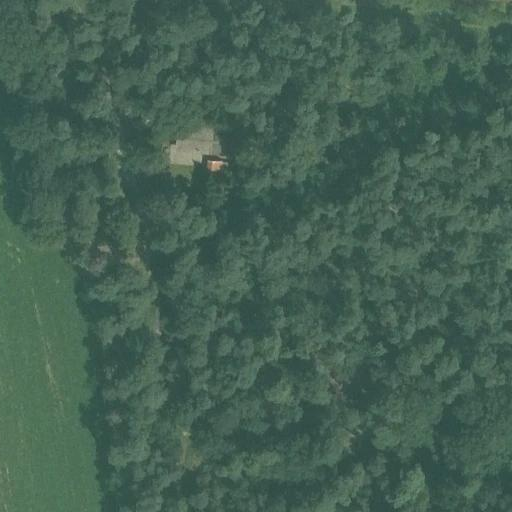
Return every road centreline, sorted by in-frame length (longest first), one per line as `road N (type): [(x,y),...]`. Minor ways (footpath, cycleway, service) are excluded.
road 1 (track): [(83,0),(102,44),(186,445),(195,451),(338,387),(511,396)]
road 2 (track): [(511,21),(431,18),(359,0)]
